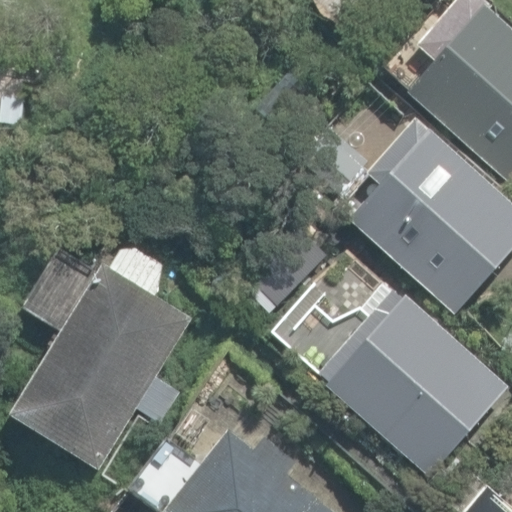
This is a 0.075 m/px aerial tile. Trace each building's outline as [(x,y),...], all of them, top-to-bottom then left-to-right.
[(407,92),(511,184),(511,30),(488,9),(490,7),(482,0),(453,0),(414,45),(434,62),(407,92)] [(349,221),(454,313),(511,247),(511,205),(417,121),(369,175),(380,185),(349,221)] [(11,416),(98,468),(135,407),(158,421),(176,391),(153,377),(190,318),(155,297),(162,265),(135,249),(120,253),(110,269),(104,264),(11,416)] [(325,387),(428,476),(506,386),(402,297),(400,299),(391,291),(320,374),(329,382),(325,387)] [(334,511),(286,474),(296,462),(264,437),(254,449),(228,429),(196,471),(163,446),(129,490),(157,511),(334,511)] [(443,499),(457,511),(482,484),(468,472),(443,499)] [(465,511),(511,511),(511,508),(488,487),(465,511)]
